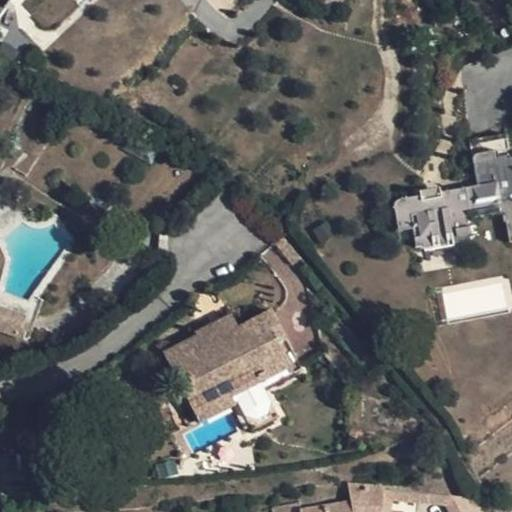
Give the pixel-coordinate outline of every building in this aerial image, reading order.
[(319,0),(329,9),(337,0),(319,0)] [(150,164),(158,149),(131,135),(123,151),(150,164)] [(511,243),(511,158),(498,161),(496,152),(472,156),(476,186),(397,201),(394,207),(398,232),(413,229),(416,249),(473,238),(470,219),(503,212),(509,244),(511,243)] [(460,289),(445,293),(450,318),(506,305),(502,284),(500,277),(460,287),(460,289)] [(28,299),(4,291),(0,288),(0,331),(28,341),(41,304),(28,299)] [(269,309),(236,326),(218,335),(212,324),(194,333),(194,336),(162,353),(198,422),(236,404),(250,429),(275,417),(261,390),(293,373),(276,342),(285,338),(269,309)] [(229,315),(212,324),(218,335),(236,326),(229,315)] [(12,454),(0,453),(0,462),(1,483),(15,481),(12,454)] [(393,511),(389,511),(382,508),(385,490),(347,487),(351,504),(315,511),(302,511),(303,510),(283,511),(393,511)] [(389,511),(390,499),(392,491),(385,490),(382,508),(389,511)] [(481,511),(475,497),(392,491),(390,499),(441,503),(447,511),(481,511)]
